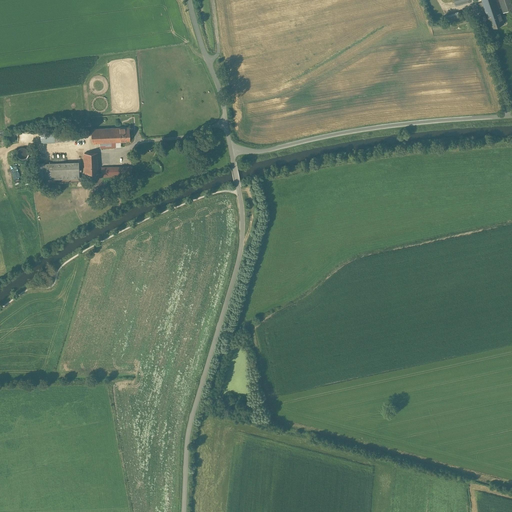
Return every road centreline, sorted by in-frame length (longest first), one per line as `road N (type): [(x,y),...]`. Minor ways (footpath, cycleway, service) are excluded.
road 1 (unclassified): [(231,146),(242,242),(191,421),(185,511)]
road 2 (unclassified): [(511,115),(351,130),(261,150),(231,146)]
road 3 (unclassified): [(190,0),(231,146)]
